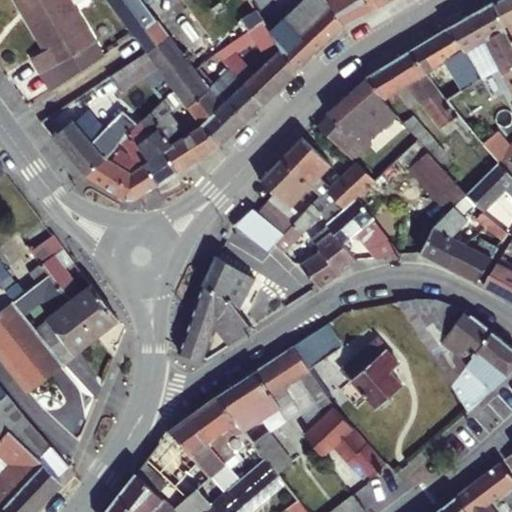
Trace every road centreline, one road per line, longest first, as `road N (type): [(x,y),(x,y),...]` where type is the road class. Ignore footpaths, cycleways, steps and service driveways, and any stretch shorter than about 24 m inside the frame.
road 1 (residential): [(511,317),(427,276),(373,279),(318,304),(199,382),(146,391)]
road 2 (secondary): [(217,188),(338,67),(448,0)]
road 3 (secondary): [(78,511),(122,450),(146,391)]
road 4 (residential): [(403,511),(511,431)]
